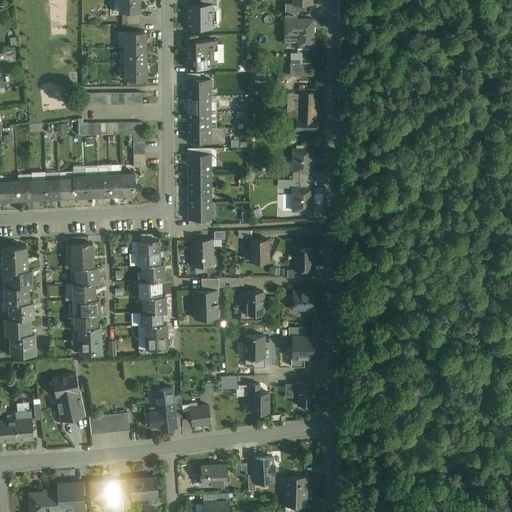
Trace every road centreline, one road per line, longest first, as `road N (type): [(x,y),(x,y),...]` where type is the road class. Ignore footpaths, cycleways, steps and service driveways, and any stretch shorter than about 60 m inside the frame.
road 1 (residential): [(335,0),(333,222)]
road 2 (residential): [(168,0),(170,200),(162,210)]
road 3 (residential): [(333,222),(333,422)]
road 4 (residential): [(333,222),(173,229),(162,210)]
road 5 (residential): [(169,446),(0,466)]
road 6 (residential): [(333,422),(169,446)]
road 7 (residential): [(162,210),(131,219),(0,222)]
